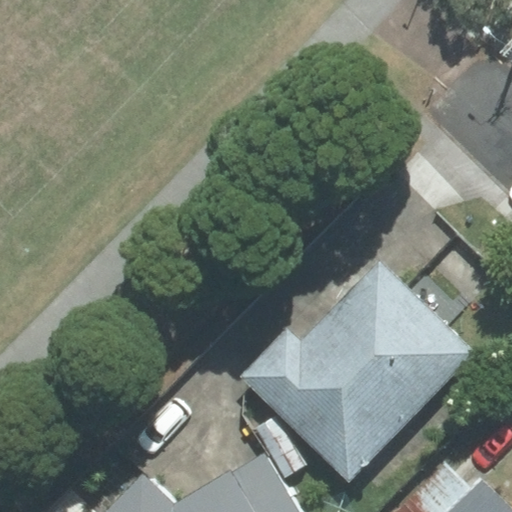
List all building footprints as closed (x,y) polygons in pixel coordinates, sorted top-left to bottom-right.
[(300,325),(251,376),(361,480),(487,348),(477,339),(391,257),(314,338),(300,325)] [(284,414),(263,426),(277,450),(291,476),(312,463),(284,414)] [(312,511),(291,476),(277,450),(251,466),(250,464),(196,498),(163,466),(119,511),(312,511)] [(461,511),(482,490),(452,461),(403,511),(461,511)] [(511,511),(511,496),(492,478),(482,490),(461,511),(511,511)]
